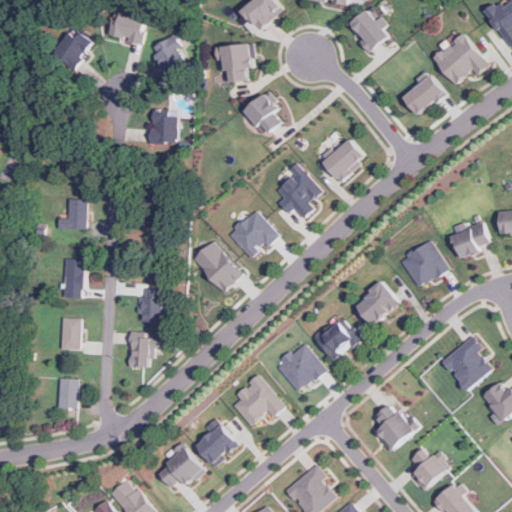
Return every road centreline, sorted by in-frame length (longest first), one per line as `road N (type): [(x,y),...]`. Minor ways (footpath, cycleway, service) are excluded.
road 1 (residential): [(0,457),(129,426),(416,161),(511,88)]
road 2 (residential): [(210,511),(463,299),(511,279)]
road 3 (residential): [(111,434),(120,90)]
road 4 (residential): [(316,60),(352,86),(416,161)]
road 5 (residential): [(324,416),(408,511)]
